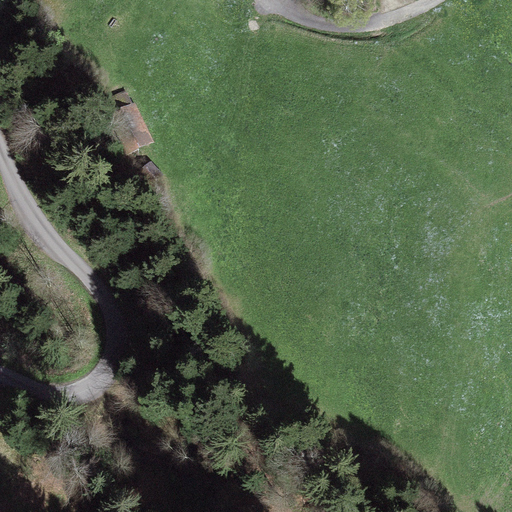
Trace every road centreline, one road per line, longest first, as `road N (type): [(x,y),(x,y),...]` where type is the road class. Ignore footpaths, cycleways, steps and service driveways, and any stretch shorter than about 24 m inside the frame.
road 1 (unclassified): [(0,371),(69,394),(104,373),(115,346),(105,298),(34,218),(0,148)]
road 2 (track): [(295,15),(357,26),(434,0)]
